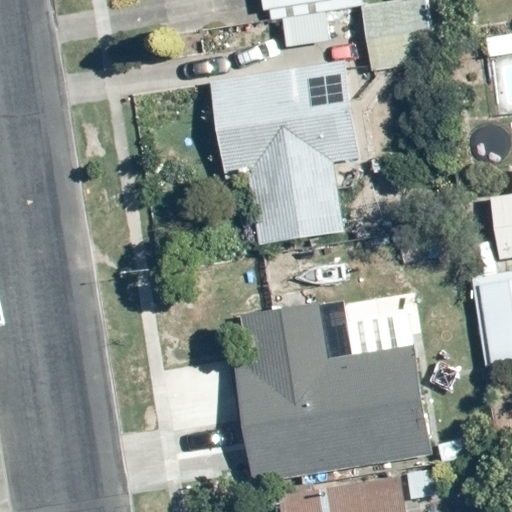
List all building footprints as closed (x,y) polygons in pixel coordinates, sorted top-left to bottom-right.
[(430,8),(368,14),(375,76),(437,69),(430,8)] [(511,16),(476,22),(482,61),(511,56),(511,16)] [(343,61),(211,81),(226,176),(246,173),(257,243),(343,230),(333,163),(358,159),(343,61)] [(511,256),(511,192),(480,197),(489,260),(511,256)] [(511,360),(511,267),(471,274),(484,365),(511,360)] [(317,301),(239,314),(248,364),(233,366),(252,479),(429,450),(411,345),(327,359),(317,301)] [(407,511),(402,474),(277,493),(280,511),(407,511)]
